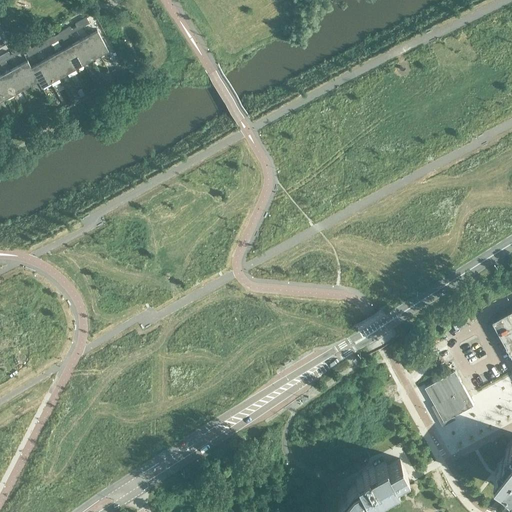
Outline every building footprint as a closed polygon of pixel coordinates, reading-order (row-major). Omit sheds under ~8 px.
[(90,22),(87,17),(81,20),(84,26),(90,22)] [(84,26),(81,20),(75,23),(78,29),(84,26)] [(73,31),(72,29),(70,26),(64,29),(67,35),(73,31)] [(67,35),(64,29),(59,33),(62,38),(67,35)] [(108,49),(97,29),(97,30),(97,31),(89,35),(99,53),(107,49),(108,50),(108,49)] [(57,41),(55,38),(54,35),(48,38),(51,44),(57,41)] [(99,53),(89,35),(81,40),(91,58),(99,53)] [(51,44),(48,38),(42,42),(45,47),(51,44)] [(91,58),(81,40),(73,44),(83,62),(91,58)] [(40,50),(39,47),(37,44),(31,48),(34,53),(40,50)] [(83,62),(73,44),(64,49),(74,67),(83,62)] [(22,51),(19,46),(13,49),(16,54),(22,51)] [(34,53),(31,48),(26,51),(29,56),(34,53)] [(74,67),(64,49),(56,53),(66,72),(74,67)] [(11,57),(10,54),(9,52),(3,55),(6,60),(11,57)] [(66,72),(56,53),(48,58),(58,76),(66,72)] [(58,76),(48,58),(40,63),(50,81),(58,76)] [(38,79),(32,67),(31,66),(27,60),(27,61),(19,65),(29,83),(37,79),(38,79)] [(50,81),(40,63),(32,67),(38,79),(37,79),(38,80),(42,86),(42,85),(50,81)] [(29,83),(19,65),(11,70),(21,88),(29,83)] [(21,88),(11,70),(3,74),(13,92),(21,88)] [(13,92),(3,74),(0,75),(0,88),(5,97),(13,92)] [(511,309),(493,320),(511,354),(511,309)] [(474,404),(455,370),(425,387),(444,421),(474,404)] [(511,444),(509,448),(511,450),(511,451),(509,455),(508,454),(504,459),(503,460),(502,461),(506,464),(503,468),(502,467),(496,474),(511,487),(510,489),(511,489),(511,444)] [(355,511),(357,507),(361,503),(409,476),(400,458),(387,465),(385,461),(374,466),(373,464),(362,471),(363,473),(355,477),(358,481),(351,486),(345,493),(338,501),(336,509),(331,507),(329,511),(355,511)]
